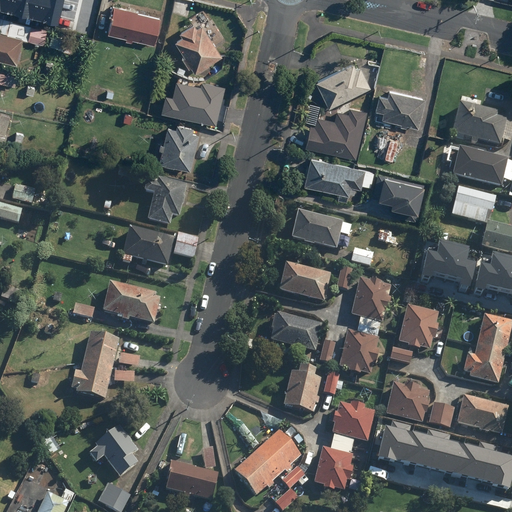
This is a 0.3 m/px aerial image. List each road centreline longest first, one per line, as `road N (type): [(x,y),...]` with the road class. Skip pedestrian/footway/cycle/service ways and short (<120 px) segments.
road 1 (residential): [(283,11),(203,380)]
road 2 (residential): [(511,37),(349,0)]
